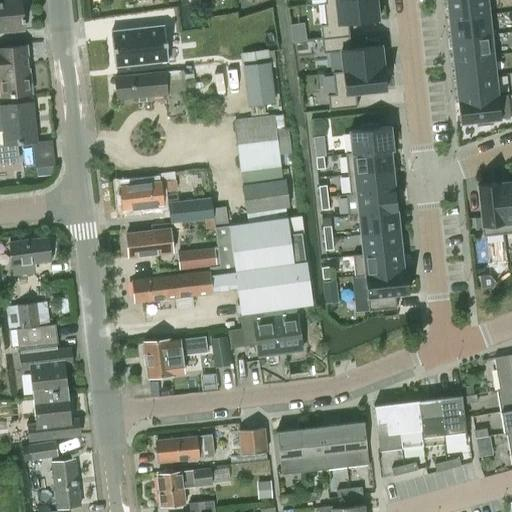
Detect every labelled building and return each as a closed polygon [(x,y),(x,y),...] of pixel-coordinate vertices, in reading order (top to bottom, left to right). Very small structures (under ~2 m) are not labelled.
[(22,23),(25,22),(24,17),(22,18),(20,0),(0,0),(0,31),(23,29),(22,23)] [(325,25),(320,25),(321,39),(349,36),(348,24),(380,21),(377,0),(356,0),(325,2),(323,3),(325,25)] [(487,13),(485,0),(446,0),(448,17),(487,13)] [(490,34),(487,13),(448,17),(451,38),(490,34)] [(107,31),(111,64),(164,58),(160,26),(107,31)] [(492,55),(490,34),(451,38),(453,59),(492,55)] [(349,36),(321,39),(323,53),(339,51),(341,71),(385,67),(383,46),(351,50),(349,36)] [(0,97),(31,94),(26,46),(0,48),(0,97)] [(494,76),(492,55),(453,59),(455,80),(494,76)] [(242,66),(248,106),(276,102),(270,62),(242,66)] [(335,94),(327,95),(329,109),(329,110),(357,107),(357,106),(355,94),(387,91),(385,67),(341,71),(332,72),(335,94)] [(118,99),(167,93),(164,71),(116,77),(118,99)] [(496,97),(494,76),(455,80),(457,101),(496,97)] [(496,97),(457,101),(460,122),(475,120),(476,126),(492,124),(491,118),(499,118),(509,117),(507,95),(496,97)] [(15,145),(36,142),(32,103),(0,106),(0,130),(1,131),(3,146),(0,146),(0,162),(17,161),(15,145)] [(275,116),(236,121),(242,168),(281,163),(275,116)] [(392,147),(390,127),(348,131),(351,152),(390,148),(392,147)] [(315,157),(325,156),(323,136),(313,137),(315,157)] [(392,168),(390,148),(351,152),(346,153),(348,173),(392,168)] [(325,156),(315,157),(316,169),(324,168),(323,156),(325,156)] [(395,189),(392,168),(348,173),(350,194),(346,194),(346,195),(395,189)] [(247,211),(288,206),(285,179),(243,184),(247,211)] [(124,207),(164,203),(162,192),(176,191),(175,180),(161,181),(121,186),(124,207)] [(511,180),(498,181),(503,233),(511,231),(511,180)] [(503,233),(498,181),(478,183),(483,235),(503,233)] [(319,197),(327,196),(326,185),(318,186),(319,197)] [(397,210),(395,189),(346,195),(348,215),(358,214),(397,210)] [(327,196),(319,197),(320,209),(328,209),(327,196)] [(211,197),(166,202),(168,222),(213,217),(211,197)] [(225,205),(212,207),(215,227),(214,227),(216,247),(301,236),(301,232),(290,233),(288,216),(286,216),(247,222),(228,224),(225,205)] [(399,231),(397,210),(358,214),(360,235),(399,231)] [(324,238),(331,237),(330,226),(322,227),(324,238)] [(130,256),(159,253),(173,252),(170,227),(156,229),(127,232),(130,256)] [(401,252),(399,231),(360,235),(362,254),(353,257),(401,252)] [(210,270),(212,292),(236,288),(239,305),(234,305),(235,314),(264,310),(301,305),(312,304),(307,260),(304,261),(301,236),(216,247),(177,252),(179,269),(210,266),(210,270)] [(331,237),(324,238),(325,250),(333,250),(331,237)] [(31,264),(49,261),(46,239),(9,244),(13,275),(32,272),(31,264)] [(500,251),(488,252),(488,260),(500,259),(500,251)] [(403,271),(401,252),(353,257),(355,277),(364,276),(364,277),(406,272),(406,271),(403,271)] [(322,279),(330,278),(329,266),(321,267),(322,279)] [(135,302),(212,292),(210,270),(132,280),(135,302)] [(408,293),(406,272),(364,277),(368,310),(396,307),(395,295),(408,293)] [(22,350),(41,348),(35,303),(17,305),(22,350)] [(265,319),(264,310),(235,314),(239,314),(243,340),(256,338),(258,355),(302,349),(298,314),(265,319)] [(227,335),(209,337),(213,367),(231,364),(227,335)] [(151,377),(174,375),(171,339),(147,341),(151,377)] [(28,369),(31,396),(69,391),(65,358),(52,360),(51,349),(17,353),(20,370),(28,369)] [(497,389),(497,390),(511,387),(511,353),(494,357),(499,389),(497,389)] [(511,387),(497,390),(500,411),(511,409),(511,387)] [(73,424),(69,391),(31,396),(34,423),(26,424),(28,440),(62,436),(61,425),(73,424)] [(465,403),(477,402),(476,394),(463,396),(465,403)] [(462,395),(439,397),(444,443),(466,441),(462,396),(462,395)] [(439,397),(418,400),(423,445),(444,443),(439,397)] [(418,400),(396,402),(401,448),(423,445),(418,400)] [(401,448),(396,402),(374,405),(374,406),(379,451),(401,448)] [(511,409),(500,411),(504,433),(511,431),(511,409)] [(364,421),(342,423),(346,467),(368,465),(364,422),(364,421)] [(342,423),(320,426),(325,469),(346,467),(342,423)] [(320,426),(298,428),(303,472),(325,469),(320,426)] [(264,428),(240,430),(242,454),(266,452),(264,428)] [(303,472),(298,428),(276,431),(276,432),(281,474),(303,472)] [(473,430),(475,438),(487,436),(486,428),(473,430)] [(159,462),(200,458),(214,457),(212,434),(157,439),(159,462)] [(32,458),(56,454),(55,440),(30,444),(32,458)] [(446,460),(448,468),(460,465),(458,457),(446,460)] [(57,507),(80,504),(73,458),(50,461),(57,507)] [(434,464),(436,471),(448,468),(446,460),(434,464)] [(403,465),(405,472),(417,469),(415,462),(403,465)] [(391,468),(393,475),(405,472),(403,465),(391,468)] [(182,487),(213,483),(211,468),(158,474),(161,505),(184,502),(182,487)] [(256,482),(257,498),(271,497),(270,481),(256,482)] [(306,493),(307,501),(319,499),(318,492),(306,493)] [(307,501),(306,493),(293,494),(294,502),(307,501)] [(213,499),(188,502),(188,511),(212,511),(214,511),(213,499)]
